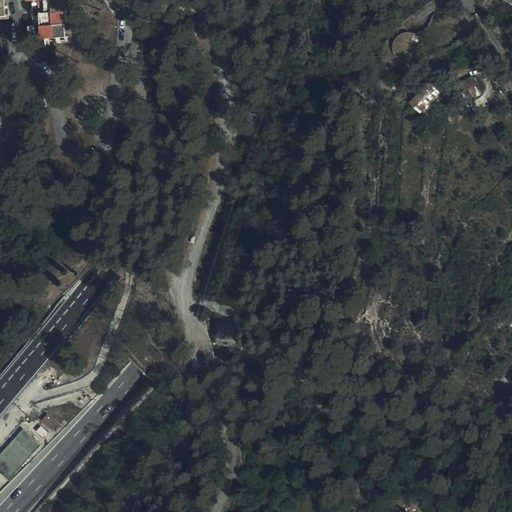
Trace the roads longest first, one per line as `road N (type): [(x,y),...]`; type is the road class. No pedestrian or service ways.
road 1 (motorway): [(10,511),(487,0)]
road 2 (motorway): [(350,0),(190,170),(0,396)]
road 3 (track): [(203,0),(228,126),(192,273),(176,296)]
road 4 (unclassified): [(127,511),(193,430),(196,401),(176,296)]
road 5 (residential): [(120,78),(143,86),(166,160),(167,263),(176,296)]
road 6 (residential): [(17,51),(39,67),(62,140),(83,159),(107,148),(120,78)]
